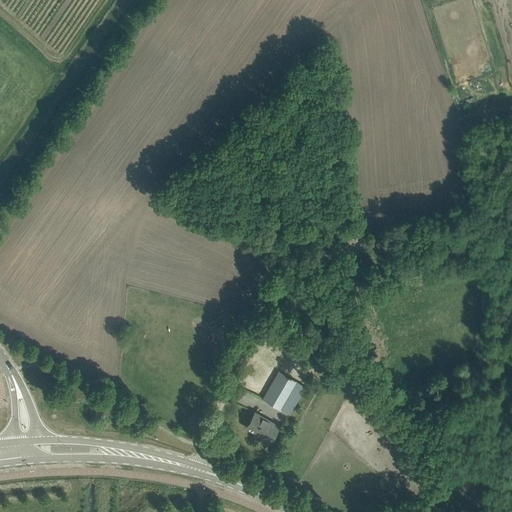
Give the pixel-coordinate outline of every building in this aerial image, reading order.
[(333,349),(327,357),(334,362),(328,370),(329,371),(333,374),(345,357),(333,349)] [(282,410),(298,382),(279,371),(263,399),(282,410)] [(278,426),(255,412),(246,427),(260,435),(261,434),(270,439),(278,426)] [(483,483),(476,472),(469,477),(461,483),(469,495),(477,490),(479,488),(478,486),(483,483)] [(482,504),(478,498),(474,500),(478,506),(482,504)]
